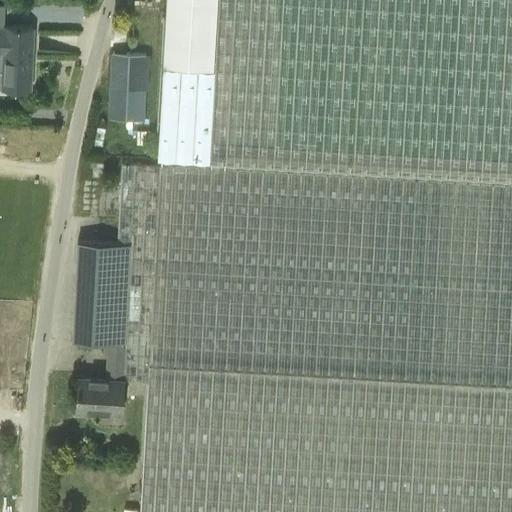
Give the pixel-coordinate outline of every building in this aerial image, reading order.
[(511,0),(163,0),(155,159),(210,163),(511,179),(511,0)] [(20,89),(30,89),(33,25),(4,24),(4,26),(0,25),(0,53),(3,54),(1,87),(1,88),(1,93),(20,94),(20,89)] [(146,53),(113,51),(109,117),(142,118),(146,53)] [(93,160),(93,164),(93,174),(103,175),(103,161),(93,160)] [(510,511),(511,184),(122,162),(117,242),(131,242),(124,342),(107,341),(106,361),(106,362),(122,363),(121,378),(124,379),(147,380),(139,511),(510,511)] [(73,340),(107,341),(124,342),(131,242),(117,242),(78,240),(73,340)] [(1,400),(24,402),(33,304),(10,302),(1,400)] [(77,408),(122,411),(124,379),(121,378),(122,363),(106,362),(106,378),(79,376),(77,408)]
